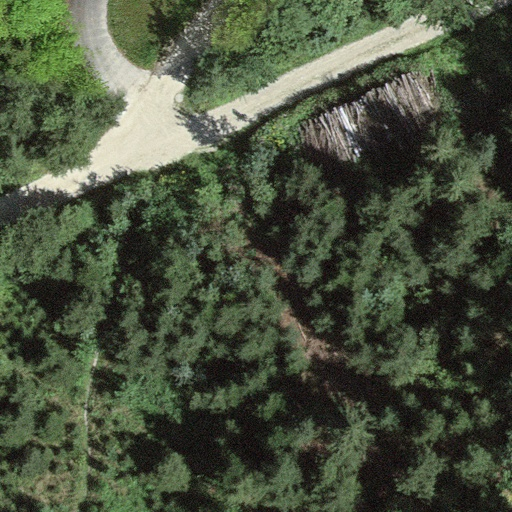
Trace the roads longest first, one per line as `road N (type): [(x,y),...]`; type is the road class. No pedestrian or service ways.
road 1 (track): [(82,180),(491,0)]
road 2 (track): [(82,180),(219,0)]
